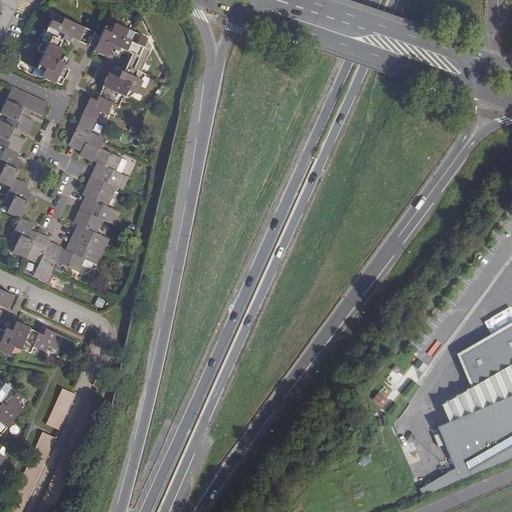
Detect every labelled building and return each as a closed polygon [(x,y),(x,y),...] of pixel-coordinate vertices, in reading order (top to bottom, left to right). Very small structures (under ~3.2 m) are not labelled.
[(41,41),(57,48),(63,35),(78,42),(81,35),(91,39),(93,34),(94,33),(59,17),(56,23),(50,21),(41,41)] [(105,27),(100,37),(95,48),(93,52),(106,58),(113,45),(119,48),(123,39),(129,42),(134,33),(114,23),(114,25),(111,30),(105,27)] [(123,39),(119,48),(131,54),(126,66),(132,69),(140,72),(151,47),(144,44),(147,39),(134,33),(129,42),(123,39)] [(100,37),(93,34),(91,39),(88,45),(95,48),(100,37)] [(81,35),(78,42),(88,46),(88,45),(91,39),(81,35)] [(58,71),(61,67),(54,64),(61,50),(57,48),(41,41),(36,50),(43,54),(36,68),(42,72),(40,77),(40,78),(60,87),(65,75),(58,71)] [(120,71),(124,74),(129,75),(132,69),(126,66),(123,64),(120,71)] [(39,79),(40,77),(42,72),(36,68),(35,68),(31,74),(39,79)] [(108,73),(102,86),(123,96),(127,98),(130,92),(136,94),(145,74),(140,72),(132,69),(129,75),(124,74),(122,79),(108,73)] [(123,96),(102,86),(95,100),(90,98),(82,115),(96,121),(98,115),(105,118),(112,103),(118,106),(123,96)] [(38,115),(44,102),(37,99),(31,96),(25,94),(18,91),(12,88),(6,101),(30,112),(38,115)] [(136,94),(130,92),(127,98),(130,100),(136,94)] [(30,112),(6,101),(0,112),(0,113),(7,117),(4,124),(21,131),(27,134),(33,121),(27,118),(30,112)] [(96,121),(82,115),(68,145),(81,151),(79,155),(92,161),(98,148),(102,140),(90,133),(96,121)] [(21,131),(4,124),(0,121),(0,145),(4,148),(18,154),(24,140),(19,137),(21,131)] [(15,160),(18,154),(4,148),(0,157),(0,173),(1,173),(0,174),(0,182),(10,188),(14,180),(22,163),(15,160)] [(98,148),(92,161),(97,163),(91,176),(115,187),(121,190),(127,177),(114,171),(120,158),(98,148)] [(112,194),(115,187),(91,176),(82,195),(85,197),(79,210),(101,220),(112,225),(118,212),(104,205),(110,193),(112,194)] [(27,186),(14,180),(10,188),(4,202),(10,205),(7,213),(20,219),(31,195),(25,191),(27,186)] [(95,233),(101,220),(79,210),(73,223),(78,225),(72,238),(102,252),(108,239),(95,233)] [(33,225),(20,219),(9,241),(16,245),(12,252),(26,258),(37,234),(30,231),(33,225)] [(37,234),(26,258),(39,264),(33,276),(46,282),(56,262),(62,249),(49,243),(50,240),(37,234)] [(96,265),(102,252),(72,238),(66,251),(62,249),(56,262),(77,272),(83,259),(93,263),(96,265)] [(83,259),(77,272),(82,274),(90,269),(93,263),(83,259)] [(63,268),(57,266),(55,271),(61,274),(63,268)] [(0,305),(7,309),(12,296),(0,289),(0,305)] [(20,348),(29,327),(16,321),(9,335),(3,333),(1,337),(0,336),(0,351),(9,356),(11,350),(18,353),(20,348)] [(511,323),(458,355),(472,387),(442,405),(449,422),(438,426),(456,469),(419,489),(422,496),(511,457),(511,323)] [(43,333),(29,327),(20,348),(30,353),(33,346),(48,353),(51,347),(56,349),(62,336),(45,328),(43,333)] [(21,396),(4,383),(0,387),(0,402),(4,405),(0,411),(0,422),(0,423),(0,435),(23,406),(17,401),(21,396)] [(74,394),(71,393),(61,388),(45,424),(58,430),(62,423),(65,416),(68,408),(71,402),(74,394)] [(379,391),(372,400),(383,408),(390,399),(379,391)] [(51,511),(99,406),(96,404),(87,400),(83,407),(80,414),(77,421),(74,428),(71,436),(68,443),(64,450),(61,457),(58,464),(55,471),(52,478),(48,485),(45,492),(42,499),(39,506),(36,511),(51,511)] [(5,511),(21,511),(29,495),(32,488),(36,480),(39,473),(42,466),(45,460),(48,452),(52,445),(55,438),(42,432),(5,511)]
